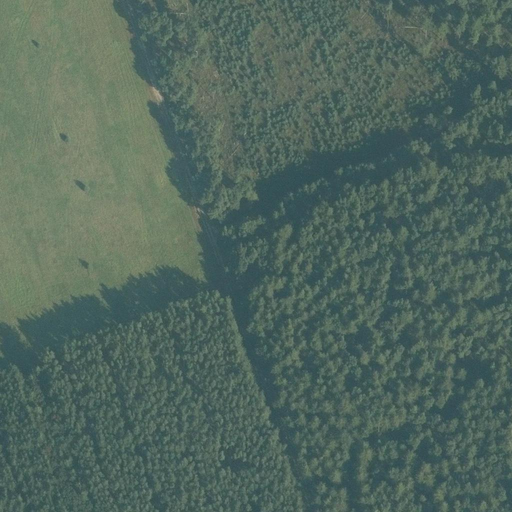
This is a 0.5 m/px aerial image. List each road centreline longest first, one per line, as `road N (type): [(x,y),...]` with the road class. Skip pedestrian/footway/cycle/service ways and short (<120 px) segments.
road 1 (track): [(308,511),(222,288),(225,273),(128,0)]
road 2 (track): [(511,94),(210,235)]
road 3 (track): [(0,372),(222,288)]
